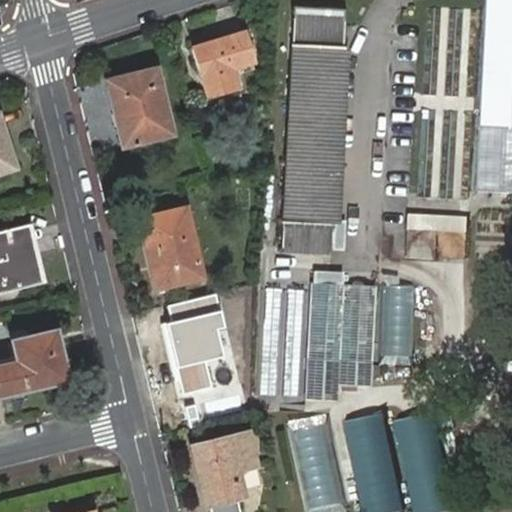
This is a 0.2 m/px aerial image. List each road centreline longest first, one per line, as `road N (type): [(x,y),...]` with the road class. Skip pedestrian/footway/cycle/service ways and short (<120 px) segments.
road 1 (residential): [(40,37),(131,417)]
road 2 (residential): [(0,450),(131,417)]
road 3 (tertiary): [(40,37),(156,0)]
